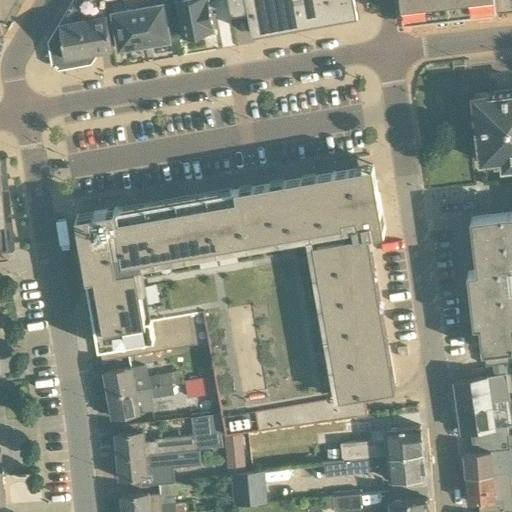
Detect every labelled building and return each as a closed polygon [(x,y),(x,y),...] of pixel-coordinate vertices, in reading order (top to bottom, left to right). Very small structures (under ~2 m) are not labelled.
[(61,69),(85,64),(85,61),(87,61),(91,56),(90,53),(112,49),(103,0),(74,0),(49,41),(53,63),(61,69)] [(134,49),(144,48),(135,0),(120,0),(122,7),(111,9),(112,14),(118,52),(123,51),(125,53),(132,51),(134,49)] [(136,0),(144,43),(153,42),(155,43),(162,42),(164,40),(168,39),(162,1),(161,0),(136,0)] [(213,31),(207,0),(175,0),(182,36),(185,36),(186,36),(187,40),(200,38),(199,34),(212,31),(213,31)] [(228,0),(231,13),(247,11),(251,35),(302,26),(303,28),(305,27),(305,26),(357,16),(354,0),(228,0)] [(400,0),(403,22),(497,11),(496,0),(400,0)] [(511,0),(496,0),(497,11),(511,9),(511,0)] [(511,90),(505,92),(494,93),(494,92),(490,93),(490,92),(473,94),(480,162),(492,161),(493,170),(500,170),(500,171),(511,169),(511,90)] [(118,208),(84,214),(79,215),(77,215),(77,218),(80,232),(97,329),(102,360),(132,355),(213,341),(226,434),(368,413),(364,392),(396,386),(369,233),(385,230),(376,180),(374,164),(241,187),(236,187),(236,188),(118,208)] [(511,212),(472,217),(477,271),(468,272),(474,326),(480,325),(483,352),(484,352),(485,366),(493,365),(508,363),(511,363),(511,212)] [(508,363),(493,365),(495,380),(510,379),(508,363)] [(171,383),(172,383),(184,381),(182,370),(148,376),(146,364),(103,372),(107,394),(171,383)] [(187,398),(216,393),(213,376),(184,381),(187,398)] [(458,407),(492,403),(488,376),(454,381),(458,407)] [(173,394),(172,383),(171,383),(107,394),(111,417),(140,412),(154,409),(152,398),(173,394)] [(473,441),(508,436),(507,426),(495,427),(492,403),(458,407),(461,433),(472,431),(473,441)] [(212,432),(213,441),(223,440),(219,413),(208,415),(210,432),(212,432)] [(367,439),(340,442),(342,459),(422,451),(420,425),(384,428),(385,437),(367,439)] [(115,433),(117,456),(200,449),(209,448),(208,438),(196,439),(195,435),(155,438),(155,441),(145,442),(144,431),(115,433)] [(241,433),(225,435),(227,445),(234,450),(243,449),(241,433)] [(465,478),(494,475),(491,449),(509,447),(508,436),(473,441),(475,451),(463,453),(465,478)] [(327,449),(328,459),(340,458),(338,448),(327,449)] [(118,480),(170,476),(174,475),(173,467),(201,464),(200,449),(117,456),(118,480)] [(422,451),(342,459),(343,473),(379,470),(383,465),(387,464),(389,479),(424,476),(422,451)] [(234,505),(266,502),(263,470),(231,473),(234,505)] [(479,511),(480,511),(511,509),(511,488),(511,474),(494,475),(465,478),(467,502),(478,501),(479,511)] [(185,511),(185,502),(175,503),(175,495),(181,494),(181,482),(158,484),(159,494),(150,495),(150,493),(121,495),(122,511),(185,511)] [(334,511),(362,508),(361,495),(333,497),(333,508),(334,511)] [(333,508),(333,497),(325,497),(326,508),(333,508)] [(388,511),(426,511),(426,497),(388,500),(388,511)]
